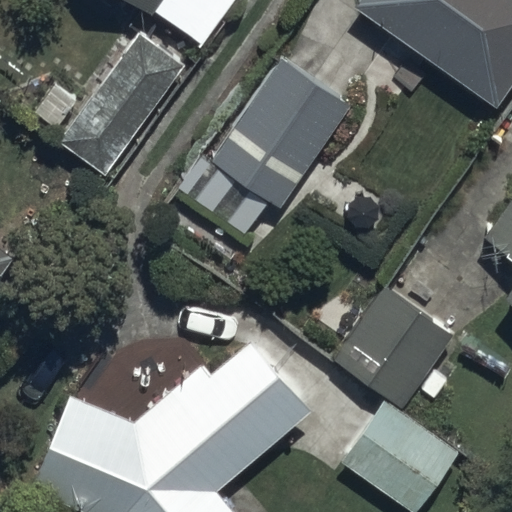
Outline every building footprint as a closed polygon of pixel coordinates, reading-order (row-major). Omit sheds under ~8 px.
[(511,0),(353,0),(499,100),(511,80),(511,0)] [(59,134),(102,164),(178,54),(135,24),(59,134)] [(213,154),(285,204),(359,97),(287,47),(213,154)] [(511,187),(484,228),(511,247),(511,266),(500,284),(511,292),(511,187)] [(0,269),(17,246),(0,234),(0,269)] [(333,352),(401,399),(452,325),(383,278),(333,352)] [(240,511),(219,480),(312,401),(247,325),(138,417),(70,388),(31,481),(106,511),(240,511)] [(338,455),(418,510),(460,449),(381,394),(338,455)]
